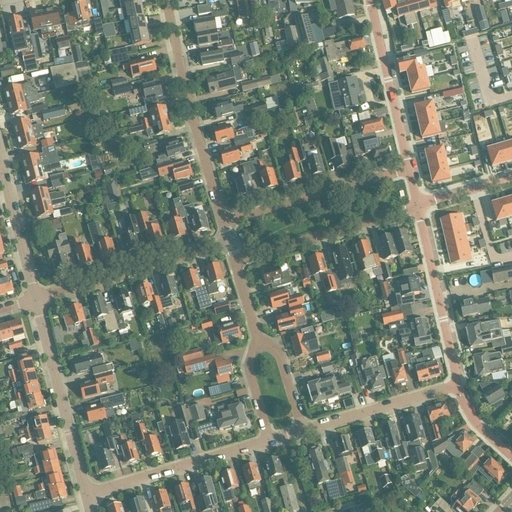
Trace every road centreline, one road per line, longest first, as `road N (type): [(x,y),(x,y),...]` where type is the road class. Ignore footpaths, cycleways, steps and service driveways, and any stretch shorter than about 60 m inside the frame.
road 1 (residential): [(222,219),(167,0)]
road 2 (residential): [(29,299),(228,242)]
road 3 (residential): [(82,498),(29,299)]
road 4 (residential): [(222,219),(411,169)]
road 5 (residential): [(82,498),(267,440)]
road 6 (residential): [(233,261),(418,209)]
road 7 (residential): [(457,384),(418,209)]
road 8 (residential): [(411,169),(371,0)]
road 9 (residential): [(300,430),(457,384)]
road 10 (residential): [(29,299),(0,175)]
